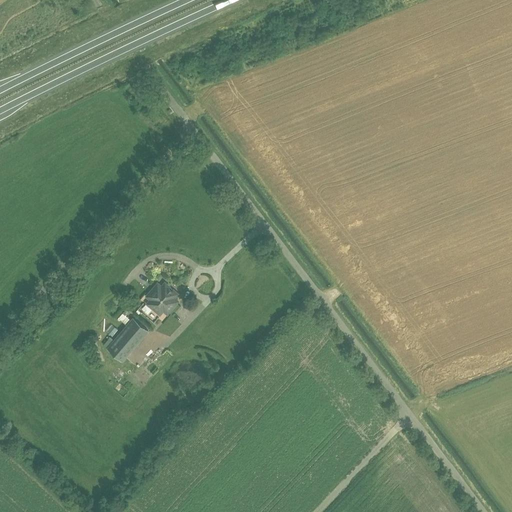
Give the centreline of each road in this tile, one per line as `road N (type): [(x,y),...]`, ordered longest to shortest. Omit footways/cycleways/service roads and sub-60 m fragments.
road 1 (unclassified): [(484,511),(152,74)]
road 2 (trunk): [(0,112),(234,0)]
road 3 (trunk): [(189,0),(0,91)]
